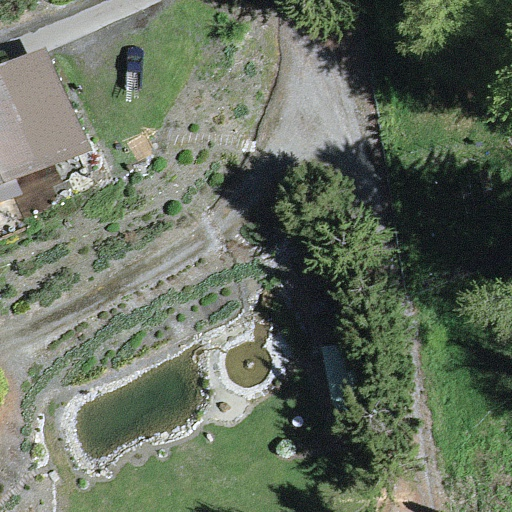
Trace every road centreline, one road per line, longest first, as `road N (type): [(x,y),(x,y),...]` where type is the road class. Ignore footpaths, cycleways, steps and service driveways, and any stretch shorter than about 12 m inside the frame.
road 1 (residential): [(20,342),(214,225),(266,168),(288,101),(276,25),(232,0)]
road 2 (residential): [(164,0),(0,56)]
